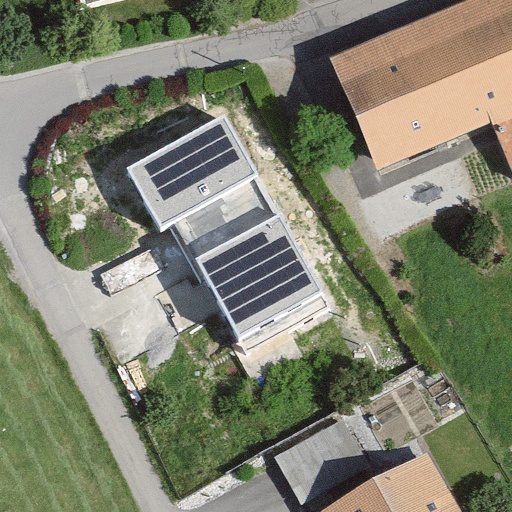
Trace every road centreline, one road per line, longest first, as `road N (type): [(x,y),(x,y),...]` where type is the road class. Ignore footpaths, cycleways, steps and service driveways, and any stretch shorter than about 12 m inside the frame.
road 1 (residential): [(371,0),(0,111)]
road 2 (residential): [(0,177),(5,205),(153,511)]
